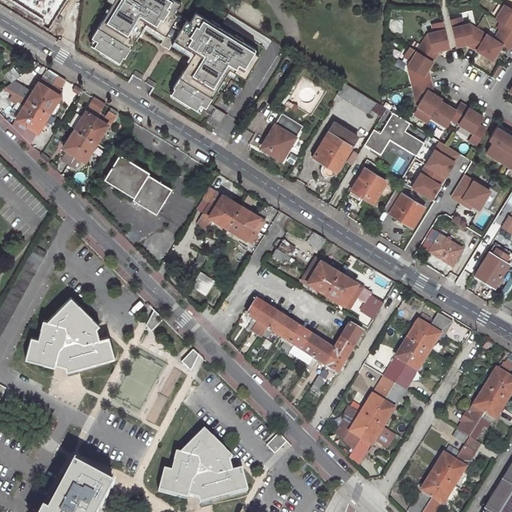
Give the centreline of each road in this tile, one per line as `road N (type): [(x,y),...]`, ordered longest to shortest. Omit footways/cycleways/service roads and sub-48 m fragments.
road 1 (primary): [(214,151),(511,334)]
road 2 (residential): [(208,342),(0,138)]
road 3 (primary): [(0,18),(214,151)]
road 4 (residential): [(374,506),(473,341)]
road 5 (residential): [(306,439),(396,295)]
road 6 (residential): [(306,439),(208,342)]
